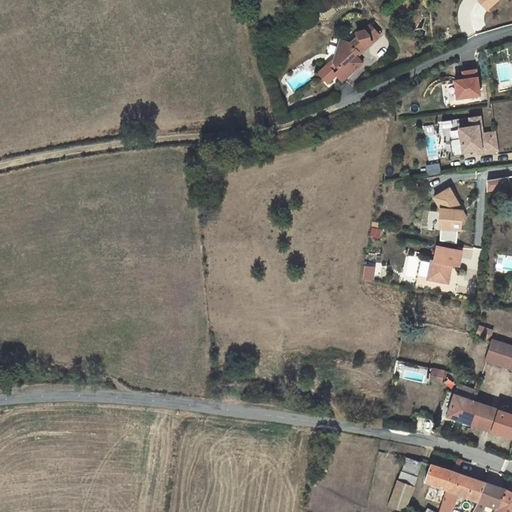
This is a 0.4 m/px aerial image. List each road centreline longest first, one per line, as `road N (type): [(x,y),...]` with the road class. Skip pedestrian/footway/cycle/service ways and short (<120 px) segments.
road 1 (tertiary): [(511,472),(448,446),(144,398),(0,399)]
road 2 (track): [(0,168),(133,143),(274,129),(344,103)]
road 3 (unclassified): [(344,103),(511,33)]
